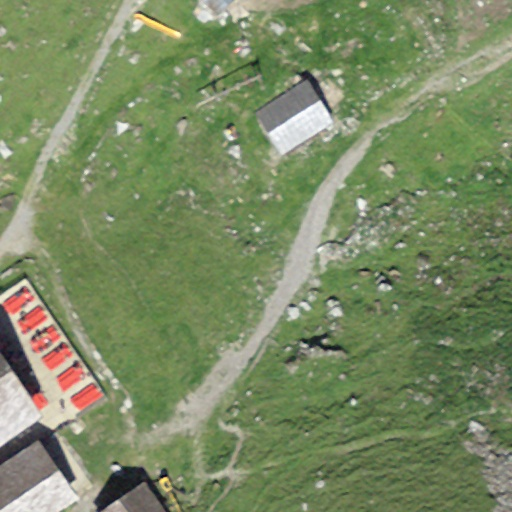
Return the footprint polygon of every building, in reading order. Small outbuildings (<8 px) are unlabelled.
[(201,0),(219,17),(235,0),(201,0)] [(306,82),(255,116),(281,156),(332,122),(306,82)] [(0,358),(0,434),(37,407),(0,358)] [(40,443),(0,471),(0,511),(60,511),(80,499),(40,443)] [(158,511),(143,490),(111,511),(158,511)]
